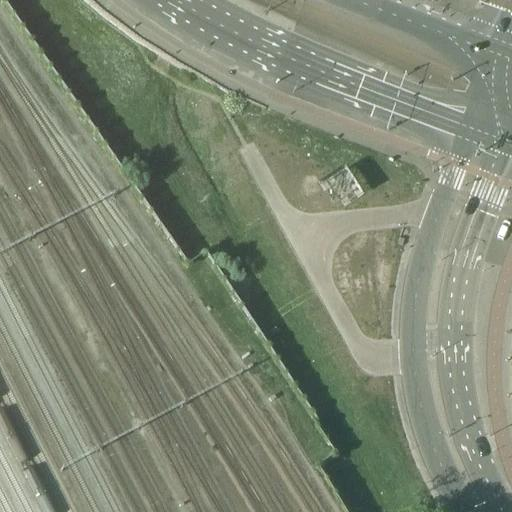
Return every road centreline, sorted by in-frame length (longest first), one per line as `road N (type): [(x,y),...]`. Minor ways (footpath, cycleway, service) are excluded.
road 1 (secondary): [(470,132),(420,277),(416,324),(425,419),(465,511)]
road 2 (secondary): [(502,511),(465,415),(454,349),(465,260),(507,147)]
road 3 (secondary): [(162,0),(235,39),(470,132)]
road 4 (secondary): [(497,56),(353,0)]
